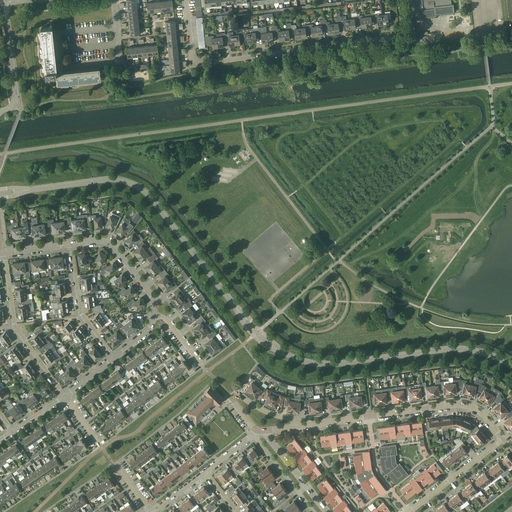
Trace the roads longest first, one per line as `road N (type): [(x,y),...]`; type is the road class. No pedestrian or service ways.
road 1 (residential): [(399,0),(402,26),(392,36),(195,63),(185,0)]
road 2 (tertiary): [(238,311),(135,185),(105,179),(29,189)]
road 3 (residential): [(411,510),(502,439),(471,407),(371,417)]
road 4 (tertiary): [(511,368),(462,349),(329,365),(279,349)]
road 5 (residential): [(65,396),(14,325),(4,253)]
road 6 (residential): [(114,357),(81,314),(70,244)]
road 7 (residential): [(70,244),(112,245),(151,295),(152,314)]
road 8 (residential): [(0,111),(16,96),(4,10),(12,0)]
